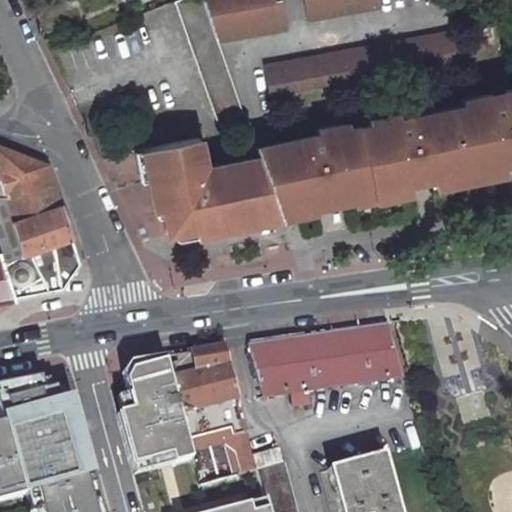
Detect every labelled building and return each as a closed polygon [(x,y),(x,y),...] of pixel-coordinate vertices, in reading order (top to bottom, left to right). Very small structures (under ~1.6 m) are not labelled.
[(204,0),(172,0),(217,121),(244,111),(219,41),(204,0)] [(204,0),(219,41),(288,29),(282,0),(204,0)] [(381,0),(306,0),(309,19),(383,6),(381,0)] [(265,64),(271,94),(462,59),(456,29),(265,64)] [(320,133),(256,147),(259,153),(278,208),(315,201),(316,206),(354,199),(352,193),(409,181),(434,176),(504,162),(511,160),(511,87),(506,89),(507,95),(493,98),(492,92),(464,97),(465,104),(401,117),(399,111),(370,117),(371,123),(350,128),(349,121),(319,128),(320,133)] [(149,137),(157,199),(164,198),(168,223),(180,231),(281,218),(278,208),(259,153),(210,159),(204,129),(149,137)] [(0,143),(0,252),(0,253),(3,261),(41,247),(44,256),(82,262),(51,164),(32,156),(0,143)] [(504,162),(434,176),(435,185),(505,171),(504,162)] [(409,181),(352,193),(354,199),(355,202),(411,190),(409,181)] [(315,201),(278,208),(281,218),(317,210),(316,206),(315,201)] [(41,247),(3,261),(16,299),(66,290),(82,262),(44,256),(41,247)] [(0,253),(0,252),(0,301),(16,299),(3,261),(0,253)] [(386,324),(248,344),(263,400),(402,378),(386,324)] [(237,404),(221,349),(189,354),(174,356),(176,363),(171,364),(175,382),(169,383),(179,418),(237,404)] [(165,383),(122,395),(142,473),(186,461),(165,383)] [(0,438),(0,508),(38,499),(41,511),(102,511),(97,492),(90,494),(85,472),(91,471),(81,435),(69,438),(58,395),(46,398),(43,384),(0,394),(0,420),(4,437),(0,438)] [(295,511),(289,489),(283,465),(280,465),(276,450),(252,457),(256,470),(266,511),(295,511)] [(252,457),(193,472),(197,486),(237,475),(256,470),(252,457)] [(398,511),(383,457),(327,471),(338,511),(398,511)] [(237,475),(197,486),(203,507),(242,497),(237,475)]
